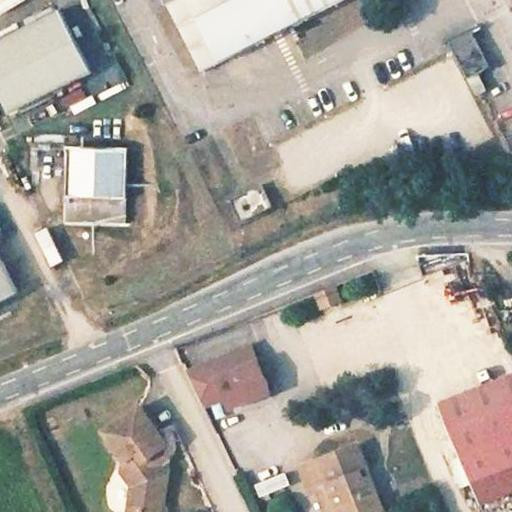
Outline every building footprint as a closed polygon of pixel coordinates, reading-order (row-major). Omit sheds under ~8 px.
[(345,0),(160,0),(198,75),(345,0)] [(86,69),(54,10),(0,38),(0,100),(6,112),(86,69)] [(439,100),(456,149),(489,137),(472,88),(439,100)] [(389,100),(395,137),(423,132),(416,95),(389,100)] [(125,221),(125,146),(64,146),(64,221),(125,221)] [(272,201),(261,179),(227,195),(239,217),(272,201)] [(0,301),(19,292),(0,256),(0,301)] [(336,286),(317,294),(322,308),(342,300),(336,286)] [(253,346),(189,371),(203,407),(226,397),(230,408),(271,391),(253,346)] [(511,372),(438,400),(467,475),(511,458),(511,372)] [(122,457),(135,475),(138,473),(135,495),(144,497),(164,500),(170,461),(168,460),(169,451),(166,447),(162,442),(169,436),(142,400),(107,429),(126,454),(122,457)] [(310,495),(317,511),(365,511),(384,502),(356,441),(298,469),(290,473),(302,499),(310,495)] [(288,473),(257,484),(261,496),(292,486),(288,473)] [(164,500),(144,497),(142,506),(144,511),(166,511),(168,511),(170,501),(164,500)] [(388,511),(384,502),(365,511),(388,511)]
